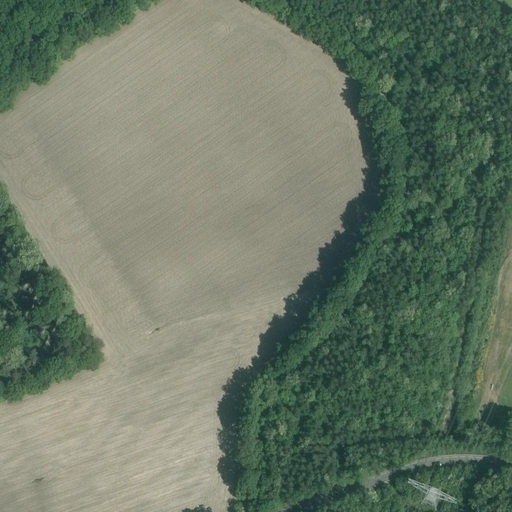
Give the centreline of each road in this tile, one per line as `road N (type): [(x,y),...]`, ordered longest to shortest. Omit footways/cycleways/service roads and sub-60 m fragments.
road 1 (track): [(246,511),(260,404),(278,376),(318,344),(379,244),(446,215),(500,164)]
road 2 (track): [(379,244),(404,201),(401,104),(330,34),(274,0)]
road 3 (unclassified): [(291,511),(420,464),(457,458),(511,465)]
